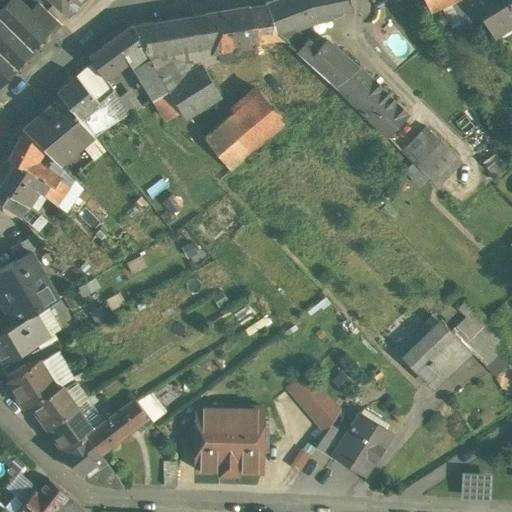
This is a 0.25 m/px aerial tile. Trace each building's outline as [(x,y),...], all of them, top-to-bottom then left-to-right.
[(30,11),(18,0),(9,0),(0,9),(0,16),(30,47),(30,46),(47,29),(46,27),(30,11)] [(81,0),(53,0),(68,14),(81,0)] [(273,0),(265,4),(275,31),(277,33),(314,19),(330,14),(330,15),(333,16),(341,14),(343,10),(342,6),(351,3),(350,1),(346,3),(345,0),(273,0)] [(425,0),(430,10),(451,0),(452,0),(425,0)] [(470,0),(452,0),(451,0),(461,21),(462,22),(478,12),(470,0)] [(511,0),(471,0),(493,34),(511,22),(511,0)] [(55,18),(39,2),(30,11),(46,27),(55,18)] [(248,6),(205,13),(211,46),(212,51),(219,50),(237,47),(238,55),(255,53),(254,46),(285,41),(277,33),(275,31),(265,4),(248,6)] [(478,12),(462,22),(461,21),(456,24),(465,40),(487,27),(478,12)] [(205,13),(133,25),(149,56),(172,53),(211,46),(205,13)] [(30,47),(0,16),(0,51),(14,65),(32,48),(30,46),(30,47)] [(133,25),(89,57),(92,61),(92,62),(104,79),(119,69),(116,66),(127,58),(153,100),(169,90),(149,58),(149,56),(133,25)] [(355,68),(327,40),(318,50),(308,40),(297,52),(300,54),(334,86),(386,135),(407,113),(357,66),(355,68)] [(237,47),(219,50),(220,58),(238,55),(237,47)] [(14,65),(0,51),(0,82),(16,66),(14,65)] [(172,53),(149,56),(169,90),(184,115),(219,93),(204,67),(198,65),(184,72),(172,53)] [(104,79),(92,62),(76,75),(99,103),(113,91),(104,79)] [(99,103),(76,75),(57,90),(62,96),(80,118),(99,103)] [(259,89),(203,135),(229,168),(287,120),(259,89)] [(99,103),(80,118),(89,129),(95,136),(128,114),(117,97),(113,91),(99,103)] [(136,108),(124,92),(117,97),(128,114),(136,108)] [(62,96),(23,129),(24,130),(41,143),(55,158),(89,129),(80,118),(62,96)] [(402,150),(416,164),(440,140),(426,126),(402,150)] [(61,178),(42,165),(31,159),(32,158),(41,143),(24,130),(7,156),(15,162),(31,174),(33,172),(50,185),(54,188),(61,178)] [(440,140),(416,164),(434,183),(458,159),(440,140)] [(55,158),(41,143),(32,158),(42,165),(61,178),(61,177),(66,170),(55,158)] [(31,174),(15,162),(1,185),(11,192),(29,204),(39,188),(44,192),(50,185),(33,172),(31,174)] [(54,188),(50,185),(44,192),(56,203),(74,178),(66,170),(61,177),(61,178),(54,188)] [(29,204),(11,192),(3,206),(20,217),(29,204)] [(32,236),(11,248),(17,259),(31,251),(32,253),(39,249),(32,236)] [(17,259),(0,269),(0,276),(2,280),(0,281),(0,294),(15,322),(47,303),(57,297),(32,253),(31,251),(17,259)] [(15,322),(0,330),(0,352),(4,360),(48,334),(47,332),(60,325),(47,303),(15,322)] [(440,320),(402,357),(426,382),(446,362),(451,367),(469,350),(469,349),(440,320)] [(491,328),(469,349),(469,350),(483,365),(495,377),(511,361),(501,339),(497,334),(491,328)] [(39,359),(7,379),(24,407),(31,403),(57,387),(39,359)] [(341,409),(308,370),(288,387),(326,432),(330,426),(341,409)] [(57,387),(31,403),(47,426),(77,404),(62,384),(57,387)] [(109,416),(85,434),(98,451),(135,424),(139,430),(151,421),(134,398),(109,415),(109,416)] [(77,404),(47,426),(65,450),(85,434),(84,432),(92,426),(77,404)] [(262,407),(196,406),(195,471),(218,471),(218,475),(237,475),(237,472),(261,472),(262,407)] [(391,432),(361,413),(345,436),(336,450),(337,450),(334,455),(364,474),(391,432)] [(345,436),(330,426),(326,432),(316,448),(332,458),(334,455),(337,450),(336,450),(345,436)] [(65,450),(63,451),(80,473),(85,470),(95,462),(92,458),(99,452),(98,451),(85,434),(65,450)] [(300,449),(289,466),(299,473),(310,456),(300,449)] [(106,462),(99,452),(92,458),(95,462),(85,470),(89,474),(106,462)] [(115,474),(106,462),(89,474),(85,470),(80,473),(115,486),(123,486),(115,474)] [(176,486),(176,462),(163,462),(163,486),(176,486)] [(461,476),(460,499),(490,500),(491,478),(461,476)] [(34,490),(18,510),(19,511),(42,511),(46,508),(50,511),(56,511),(58,511),(60,511),(81,511),(84,509),(66,494),(67,494),(48,479),(38,493),(34,490)]
